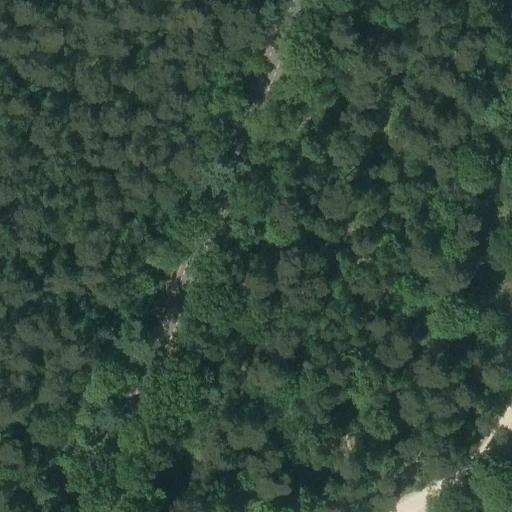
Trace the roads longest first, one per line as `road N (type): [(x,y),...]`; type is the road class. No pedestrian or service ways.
road 1 (tertiary): [(95,511),(299,0)]
road 2 (track): [(0,196),(126,124),(236,79),(262,87)]
